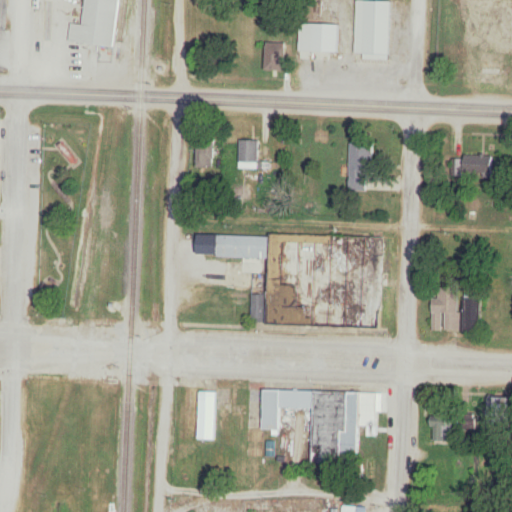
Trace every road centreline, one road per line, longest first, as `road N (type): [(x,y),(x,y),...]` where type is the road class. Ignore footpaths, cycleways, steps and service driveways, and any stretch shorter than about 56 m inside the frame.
road 1 (residential): [(158,511),(174,318),(182,0)]
road 2 (residential): [(398,511),(417,0)]
road 3 (residential): [(511,363),(0,345)]
road 4 (tertiary): [(0,92),(511,109)]
road 5 (residential): [(12,346),(20,0)]
road 6 (residential): [(3,511),(12,346)]
